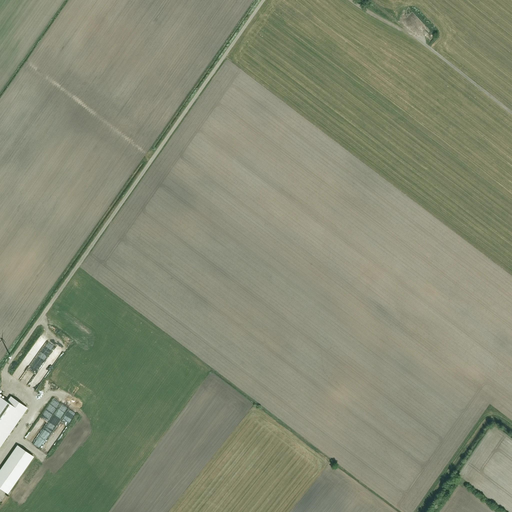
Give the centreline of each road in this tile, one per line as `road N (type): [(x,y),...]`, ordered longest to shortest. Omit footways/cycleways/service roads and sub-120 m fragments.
road 1 (track): [(264,0),(8,362),(3,373),(32,410),(0,456)]
road 2 (track): [(511,113),(362,0)]
